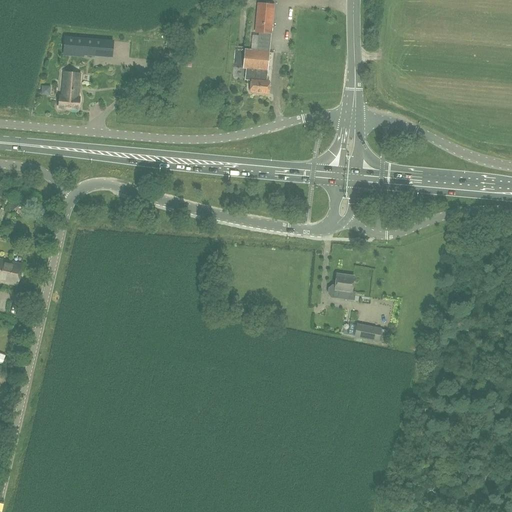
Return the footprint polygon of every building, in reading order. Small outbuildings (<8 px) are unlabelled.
[(271,34),(274,5),(259,4),(256,32),(259,33),(257,50),(245,49),(243,68),(246,68),(245,80),(251,80),(250,92),(268,93),(269,82),(266,81),(269,52),(270,34),(271,34)] [(64,53),(112,57),(113,41),(65,37),(64,53)] [(186,56),(185,68),(194,68),(195,56),(186,56)] [(79,98),(81,73),(64,72),(62,96),(60,96),(59,108),(79,110),(80,98),(79,98)] [(20,207),(17,211),(22,217),(26,214),(20,207)] [(0,281),(18,285),(22,264),(0,258),(0,281)] [(352,292),(354,276),(337,274),(335,285),(333,285),(329,288),(328,293),(331,297),(354,300),(355,292),(352,292)] [(378,341),(381,328),(357,324),(354,337),(378,341)]
